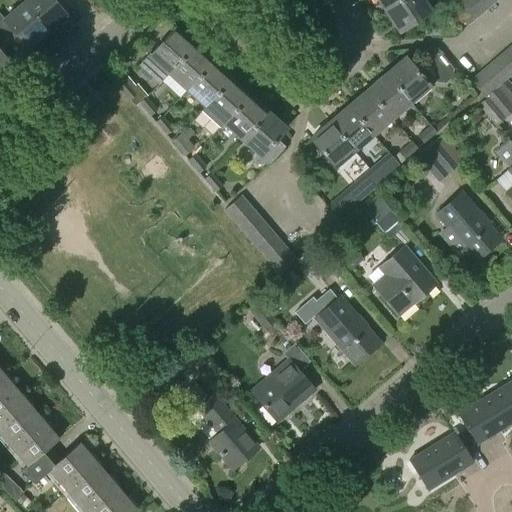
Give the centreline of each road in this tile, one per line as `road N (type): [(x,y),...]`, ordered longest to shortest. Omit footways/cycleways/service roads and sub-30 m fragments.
road 1 (residential): [(261,511),(511,301)]
road 2 (secondary): [(188,511),(0,294)]
road 3 (residential): [(183,0),(293,95),(313,94),(353,58),(359,32),(339,0)]
road 4 (residential): [(0,130),(149,0)]
road 5 (unknown): [(359,32),(463,46),(511,11)]
